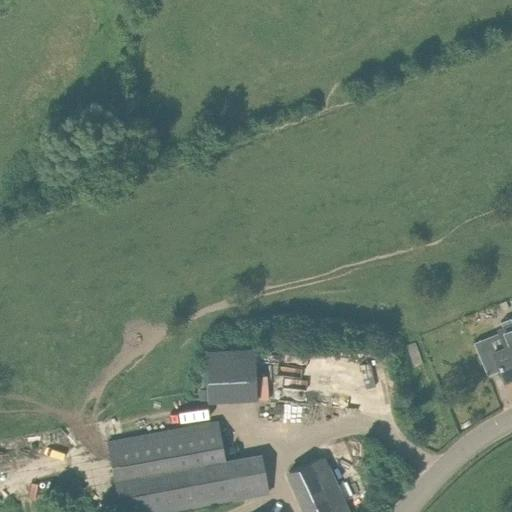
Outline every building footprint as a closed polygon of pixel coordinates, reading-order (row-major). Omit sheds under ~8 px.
[(510,310),(507,303),(501,306),(504,313),(510,310)] [(493,349),(489,340),(475,347),(487,376),(500,371),(504,381),(507,379),(509,384),(511,382),(511,325),(511,324),(511,323),(511,322),(509,316),(499,321),(502,328),(498,329),(504,345),(493,349)] [(207,403),(256,400),(254,348),(205,350),(207,403)] [(177,511),(270,495),(261,454),(226,460),(218,421),(107,441),(119,511),(177,511)] [(346,511),(321,457),(288,471),(306,511),(346,511)]
